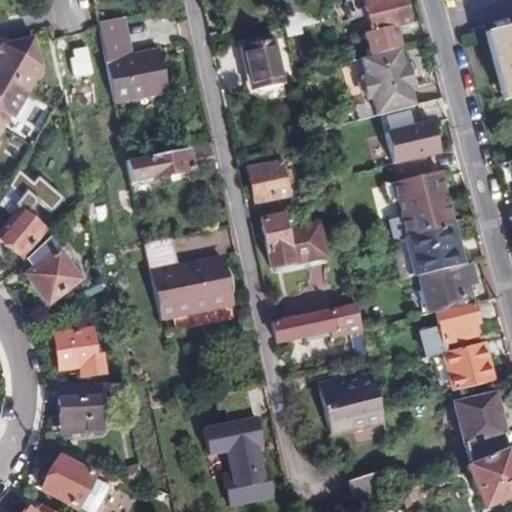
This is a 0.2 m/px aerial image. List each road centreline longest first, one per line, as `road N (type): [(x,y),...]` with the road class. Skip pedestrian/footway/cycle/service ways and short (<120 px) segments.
road 1 (residential): [(193,0),(300,481)]
road 2 (residential): [(427,0),(511,326)]
road 3 (residential): [(0,463),(17,427),(20,386),(15,342),(0,319)]
